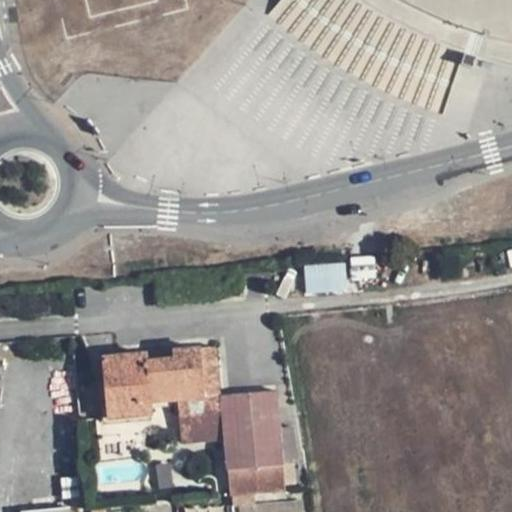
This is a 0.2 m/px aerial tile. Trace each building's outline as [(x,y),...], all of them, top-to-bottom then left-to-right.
[(511,0),(370,0),(382,7),(463,53),(485,37),(511,44),(511,0)] [(377,279),(376,255),(351,256),(352,280),(377,279)] [(348,293),(346,262),(305,264),(307,296),(348,293)] [(270,270),(240,273),(241,285),(271,282),(270,270)] [(241,285),(240,273),(156,281),(158,304),(243,297),(241,285)] [(212,348),(171,352),(172,361),(143,364),(143,355),(100,359),(105,421),(147,416),(147,402),(177,399),(180,445),(223,441),(228,497),(282,492),(273,391),(216,396),(212,348)] [(172,361),(171,352),(143,355),(143,364),(172,361)] [(178,511),(300,511),(300,498),(178,507),(178,511)] [(75,511),(75,502),(20,507),(19,511),(75,511)]
